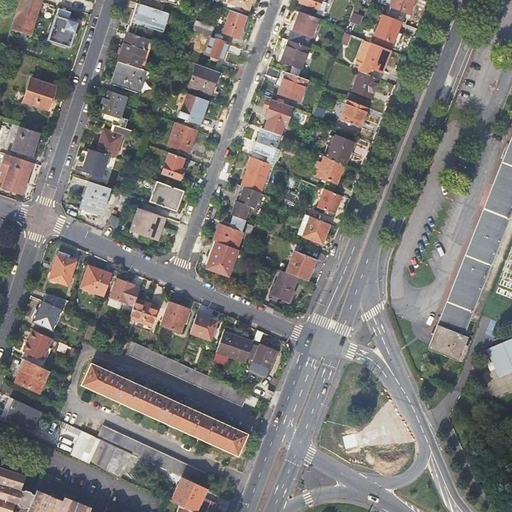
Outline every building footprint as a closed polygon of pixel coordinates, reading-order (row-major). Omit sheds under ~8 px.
[(41,0),(19,0),(10,29),(29,36),(41,0)] [(250,0),(227,0),(225,6),(237,11),(238,7),(247,10),(250,0)] [(319,0),(298,0),(298,1),(321,10),(324,2),(320,1),(319,0)] [(415,0),(393,0),(391,6),(410,14),(415,0)] [(133,25),(139,5),(134,4),(129,23),(133,25)] [(166,14),(139,5),(133,25),(161,33),(166,14)] [(58,9),(47,40),(69,47),(77,24),(67,20),(69,13),(58,9)] [(245,16),(229,10),(221,33),(237,39),(245,16)] [(317,18),(298,11),(295,21),(298,21),(294,31),(291,30),(288,40),(305,47),(309,36),(311,36),(317,18)] [(401,22),(382,15),(373,37),(377,38),(375,45),(390,51),(401,22)] [(298,21),(295,21),(292,19),(289,29),(291,30),(294,31),(298,21)] [(196,21),(192,30),(210,37),(213,28),(196,21)] [(147,40),(124,34),(116,63),(118,63),(139,70),(147,40)] [(228,43),(210,37),(203,55),(221,61),(228,43)] [(305,47),(288,40),(280,62),(300,69),(308,48),(305,47)] [(375,45),(371,43),(363,65),(360,72),(375,77),(377,71),(381,72),(382,71),(390,51),(375,45)] [(139,70),(118,63),(111,86),(137,93),(143,71),(139,70)] [(217,72),(195,64),(187,87),(209,95),(217,72)] [(310,81),(281,71),(278,80),(282,82),(278,94),(300,102),(302,96),(304,97),(310,81)] [(360,72),(359,71),(351,91),(371,99),(379,79),(375,77),(360,72)] [(375,77),(379,79),(381,80),(384,71),(382,71),(381,72),(377,71),(375,77)] [(31,80),(23,102),(48,111),(55,88),(31,80)] [(126,98),(106,91),(99,113),(119,119),(126,98)] [(207,102),(186,94),(180,111),(179,111),(177,117),(198,125),(207,102)] [(292,107),(272,100),(270,104),(265,119),(267,120),(263,129),(280,135),(283,126),(285,127),(292,107)] [(367,108),(347,100),(339,120),(359,128),(367,108)] [(196,131),(175,123),(167,145),(188,153),(196,131)] [(129,131),(112,126),(110,133),(101,130),(94,152),(106,156),(113,158),(120,136),(127,138),(129,131)] [(39,133),(20,127),(12,150),(31,156),(39,133)] [(263,129),(261,128),(253,151),(272,158),(280,135),(263,129)] [(334,135),(326,157),(345,165),(354,143),(334,135)] [(509,152),(444,314),(441,313),(432,336),(435,337),(429,351),(457,362),(467,338),(461,336),(511,209),(511,137),(509,145),(511,146),(511,151),(511,153),(509,152)] [(94,152),(86,150),(80,172),(100,178),(106,156),(94,152)] [(183,158),(167,153),(160,174),(178,181),(182,169),(179,168),(183,158)] [(32,163),(5,154),(4,158),(0,169),(0,171),(2,172),(0,178),(0,187),(21,195),(32,163)] [(326,157),(324,156),(316,176),(336,184),(339,177),(342,179),(347,166),(345,165),(326,157)] [(270,164),(251,157),(240,186),(243,187),(259,193),(270,164)] [(182,191),(155,182),(148,201),(175,211),(182,191)] [(107,188),(90,183),(85,201),(82,200),(79,209),(102,216),(105,206),(102,205),(107,188)] [(259,193),(243,187),(238,202),(254,208),(259,193)] [(340,196),(324,189),(317,208),(333,214),(340,196)] [(129,195),(120,192),(116,205),(125,207),(125,204),(129,195)] [(128,196),(125,204),(138,209),(141,199),(128,196)] [(167,219),(138,209),(130,232),(159,242),(167,219)] [(310,216),(304,214),(296,234),(302,236),(310,216)] [(245,220),(232,216),(228,227),(219,224),(213,241),(215,242),(236,250),(242,233),(241,232),(245,220)] [(330,224),(310,216),(302,236),(322,244),(330,224)] [(119,221),(110,217),(107,225),(115,229),(119,221)] [(213,241),(212,241),(206,257),(209,258),(215,242),(213,241)] [(236,250),(215,242),(209,258),(206,267),(206,268),(228,276),(237,250),(236,250)] [(511,246),(502,280),(511,283),(511,246)] [(294,251),(285,273),(298,278),(307,281),(315,259),(294,251)] [(56,257),(67,261),(69,256),(57,252),(56,257)] [(56,257),(48,280),(66,286),(73,263),(67,261),(56,257)] [(80,288),(103,297),(111,276),(88,267),(80,288)] [(285,273),(280,271),(271,295),(289,301),(298,278),(285,273)] [(122,303),(132,307),(138,292),(132,289),(132,287),(116,281),(109,299),(121,304),(122,303)] [(129,316),(128,319),(151,327),(158,309),(135,300),(132,307),(129,316)] [(60,310),(40,301),(31,322),(50,330),(60,310)] [(132,307),(122,303),(121,304),(118,312),(129,316),(132,307)] [(167,303),(159,326),(179,334),(187,311),(167,303)] [(73,306),(70,314),(87,322),(93,324),(96,315),(73,306)] [(196,315),(189,333),(209,341),(216,322),(196,315)] [(51,339),(31,331),(21,352),(41,361),(51,339)] [(222,332),(215,353),(245,363),(252,343),(222,332)] [(511,337),(485,350),(497,380),(511,372),(511,337)] [(150,350),(131,342),(125,355),(242,408),(245,404),(254,408),(258,399),(237,390),(207,376),(178,363),(150,350)] [(259,347),(252,363),(269,370),(275,353),(259,347)] [(47,371),(23,360),(13,383),(37,394),(47,371)] [(246,435),(91,364),(81,384),(237,456),(246,435)] [(7,418),(15,401),(12,399),(4,416),(7,418)] [(40,412),(15,401),(7,418),(32,429),(40,412)] [(40,412),(32,429),(35,431),(43,413),(40,412)] [(117,433),(111,445),(116,447),(129,453),(180,477),(200,486),(205,473),(117,433)] [(111,445),(102,440),(98,447),(112,454),(116,447),(111,445)] [(112,454),(105,472),(118,478),(129,453),(116,447),(112,454)] [(191,511),(182,507),(178,505),(175,511),(88,511),(90,508),(63,498),(61,502),(48,497),(49,496),(35,490),(33,496),(30,495),(30,493),(24,490),(22,492),(20,491),(24,477),(0,468),(0,511),(12,511),(15,504),(28,510),(27,511),(191,511)] [(200,486),(180,477),(169,501),(178,505),(182,507),(192,511),(216,511),(220,506),(203,498),(207,489),(200,486)]
